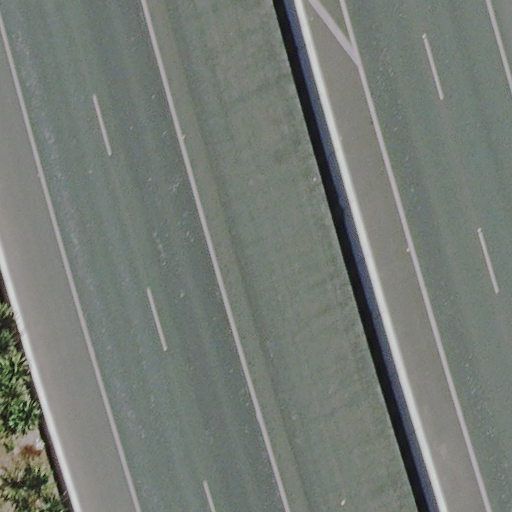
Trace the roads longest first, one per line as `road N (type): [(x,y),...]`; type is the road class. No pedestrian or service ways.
road 1 (motorway): [(217,511),(67,0)]
road 2 (motorway): [(408,0),(511,356)]
